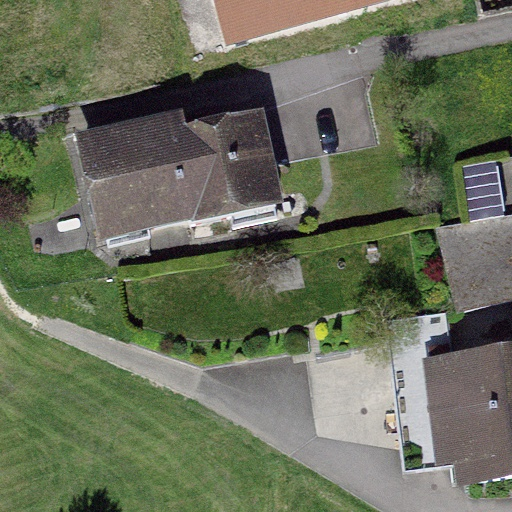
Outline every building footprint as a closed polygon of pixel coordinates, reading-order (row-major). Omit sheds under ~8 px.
[(213,0),(225,44),(390,0),(213,0)] [(172,147),(168,127),(165,128),(187,232),(227,223),(225,213),(269,204),(252,129),(172,147)] [(187,232),(165,128),(81,146),(100,239),(184,220),(186,232),(187,232)] [(511,222),(433,235),(453,317),(457,317),(457,313),(511,304),(511,222)] [(440,470),(458,468),(460,488),(511,480),(511,357),(445,365),(440,320),(384,326),(402,471),(440,467),(440,470)]
